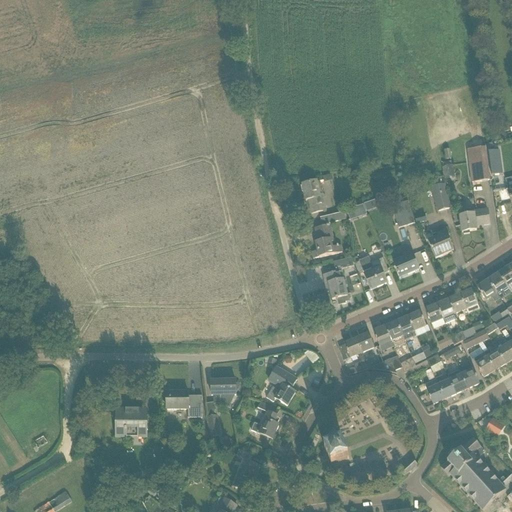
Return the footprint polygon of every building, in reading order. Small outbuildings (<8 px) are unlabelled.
[(467,151),(471,184),(490,181),(486,148),(467,151)] [(498,149),(488,150),(491,174),(502,172),(498,149)] [(441,168),(443,178),(444,178),(445,180),(455,179),(452,166),(451,166),(451,162),(442,164),(443,167),(441,168)] [(444,178),(443,178),(434,180),(436,187),(431,188),(438,212),(450,209),(446,185),(445,185),(444,181),(445,180),(444,178)] [(312,207),(310,207),(311,214),(326,211),(319,182),(302,186),(306,201),(311,200),(312,207)] [(511,187),(508,189),(497,192),(500,202),(511,199),(511,204),(511,187)] [(377,200),(363,205),(366,213),(380,208),(377,200)] [(391,207),(398,229),(414,224),(407,203),(391,207)] [(362,205),(346,211),(350,221),(366,215),(362,205)] [(470,215),(459,217),(462,233),(476,231),(476,224),(482,223),(483,226),(490,225),(487,211),(470,214),(470,215)] [(320,219),(322,225),(345,220),(344,214),(320,219)] [(320,242),(315,243),(317,252),(312,253),(313,260),(332,255),(343,253),(341,247),(330,249),(329,243),(331,243),(328,226),(315,229),(316,236),(319,236),(320,242)] [(438,237),(428,242),(435,259),(450,253),(448,247),(451,246),(445,231),(437,235),(438,237)] [(420,242),(413,245),(422,265),(429,262),(420,242)] [(418,271),(414,262),(409,248),(401,251),(402,254),(404,259),(393,263),(394,265),(396,269),(400,279),(418,271)] [(382,273),(387,271),(388,271),(385,263),(383,260),(372,265),(369,258),(359,262),(365,277),(367,282),(371,291),(386,284),(382,273)] [(335,271),(353,267),(351,259),(333,263),(335,271)] [(511,272),(509,268),(498,275),(507,289),(510,294),(511,292),(511,272)] [(323,277),(326,287),(329,287),(332,301),(335,300),(336,300),(338,300),(339,305),(351,302),(349,296),(347,296),(345,287),(344,281),(343,281),(341,273),(323,277)] [(498,275),(488,282),(497,295),(507,289),(498,275)] [(497,295),(488,282),(477,288),(486,302),(491,299),(494,303),(495,303),(497,306),(502,303),(499,300),(497,295)] [(460,296),(466,310),(468,315),(480,310),(472,291),(460,296)] [(460,296),(448,301),(454,315),(466,310),(460,296)] [(443,320),(442,320),(445,326),(456,320),(454,315),(448,301),(437,306),(443,320)] [(431,325),(442,320),(443,320),(437,306),(425,311),(429,320),(431,325)] [(506,310),(505,308),(498,313),(502,319),(509,314),(506,310)] [(420,313),(408,318),(414,332),(426,327),(420,313)] [(408,318),(397,323),(403,337),(414,332),(408,318)] [(496,327),(499,332),(506,327),(509,331),(511,329),(511,323),(509,319),(496,326),(496,327)] [(397,323),(385,328),(391,342),(403,337),(397,323)] [(472,326),(473,328),(475,332),(482,329),(480,323),(472,326)] [(485,331),(489,338),(499,332),(496,327),(496,326),(494,324),(484,331),(485,331)] [(391,342),(385,328),(373,333),(379,347),(391,342)] [(471,338),(473,337),(476,335),(475,332),(473,328),(468,331),(462,334),(465,341),(471,338)] [(474,338),(474,339),(478,345),(489,340),(488,338),(489,338),(485,331),(484,331),(476,335),(473,337),(474,338)] [(454,347),(465,341),(462,334),(450,338),(453,344),(453,346),(454,347)] [(368,335),(356,340),(362,354),(374,349),(372,344),(368,335)] [(445,347),(453,344),(450,338),(443,341),(445,347)] [(478,345),(474,339),(463,344),(466,351),(478,345)] [(362,354),(356,340),(344,345),(347,351),(347,353),(348,353),(350,359),(357,356),(360,363),(353,365),(356,374),(368,370),(364,360),(362,354)] [(494,347),(497,353),(505,365),(511,361),(511,351),(508,346),(505,341),(494,347)] [(423,354),(425,360),(426,360),(438,353),(433,343),(421,349),(423,354)] [(457,348),(450,352),(452,358),(459,355),(457,348)] [(306,355),(315,364),(320,359),(311,350),(306,355)] [(489,351),(484,354),(495,372),(505,365),(497,353),(492,356),(489,351)] [(452,358),(450,352),(443,355),(446,361),(452,358)] [(411,359),(415,367),(427,361),(426,360),(425,360),(423,354),(411,359)] [(495,372),(484,354),(473,361),(476,366),(479,370),(484,378),(495,372)] [(438,356),(427,361),(430,369),(441,363),(438,356)] [(373,357),(364,360),(368,370),(369,370),(377,366),(373,357)] [(402,369),(400,365),(397,358),(390,360),(392,364),(384,367),(386,372),(397,375),(395,372),(402,369)] [(404,374),(409,371),(415,367),(411,359),(400,365),(402,369),(404,374)] [(409,371),(409,372),(410,372),(413,378),(430,369),(427,361),(415,367),(409,371)] [(275,400),(287,407),(295,393),(291,391),(296,381),(276,369),(269,381),(281,389),(279,392),(272,388),(266,399),(273,403),(275,400)] [(463,369),(459,371),(468,390),(479,385),(472,370),(465,373),(463,369)] [(459,376),(449,380),(456,395),(468,390),(459,371),(457,372),(459,376)] [(442,377),(435,380),(445,400),(456,395),(449,380),(444,383),(442,377)] [(228,382),(211,382),(211,397),(213,397),(214,405),(224,405),(229,408),(235,396),(236,396),(236,394),(240,386),(236,384),(236,382),(232,382),(229,380),(228,382)] [(445,400),(435,380),(435,381),(424,386),(430,397),(429,398),(430,400),(431,400),(433,406),(445,400)] [(188,419),(195,419),(202,419),(202,397),(195,397),(195,401),(188,401),(188,393),(167,393),(167,403),(167,411),(188,411),(188,419)] [(259,435),(272,441),(278,426),(274,424),(277,417),(276,417),(279,411),(260,403),(256,411),(264,417),(260,427),(254,424),(251,431),(259,434),(259,435)] [(116,438),(146,438),(147,411),(117,410),(116,438)] [(208,418),(211,439),(219,437),(216,417),(208,418)] [(492,422),(489,427),(500,434),(503,429),(492,422)] [(34,442),(38,449),(47,444),(44,436),(34,442)] [(349,459),(347,454),(344,447),(341,441),(340,441),(339,438),(334,440),(336,444),(324,449),(331,466),(349,459)] [(229,439),(225,445),(232,450),(236,445),(229,439)] [(511,481),(511,476),(506,482),(503,478),(497,483),(491,476),(492,475),(484,466),(483,467),(479,463),(481,461),(479,458),(485,453),(473,440),(461,451),(459,450),(446,462),(447,463),(441,469),(448,478),(450,476),(453,480),(451,481),(452,482),(454,481),(460,488),(459,489),(459,490),(460,490),(466,497),(467,498),(469,497),(475,504),(473,505),(474,506),(476,505),(482,511),(483,511),(506,492),(503,489),(511,481)] [(204,443),(206,458),(213,457),(211,442),(204,443)] [(236,457),(248,461),(250,455),(239,451),(236,457)] [(233,486),(235,487),(244,490),(245,487),(253,489),(255,483),(254,483),(260,468),(247,463),(244,472),(239,470),(233,486)] [(410,472),(406,467),(402,471),(400,473),(404,477),(410,472)] [(167,483),(162,492),(171,496),(176,488),(167,483)] [(103,492),(105,499),(115,496),(113,489),(103,492)] [(33,511),(58,511),(70,505),(64,493),(33,511)] [(233,511),(237,507),(229,502),(224,499),(215,511),(233,511)]
